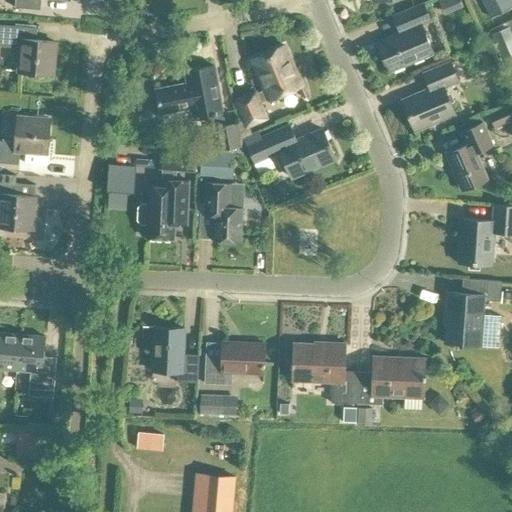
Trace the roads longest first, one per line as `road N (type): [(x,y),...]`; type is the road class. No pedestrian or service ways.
road 1 (residential): [(79,277),(346,288),(378,269),(392,196),(387,171),(316,0)]
road 2 (residential): [(79,277),(97,54),(126,37),(292,0)]
